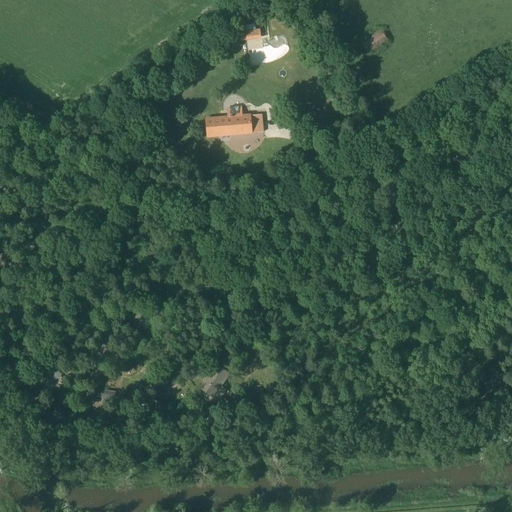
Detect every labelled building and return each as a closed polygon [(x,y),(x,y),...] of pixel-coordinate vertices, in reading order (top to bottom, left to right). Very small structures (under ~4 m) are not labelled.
[(263,29),(245,29),(245,39),(262,39),(263,29)] [(368,54),(388,40),(380,29),(361,43),(368,54)] [(243,116),(242,107),(227,108),(228,118),(205,120),(208,137),(263,132),(262,115),(251,115),(243,116)] [(102,341),(107,346),(120,357),(124,350),(112,340),(107,336),(102,341)] [(213,396),(213,395),(221,385),(229,374),(217,365),(201,388),(213,396)] [(51,390),(54,386),(58,380),(62,374),(55,369),(43,385),(51,390)] [(179,382),(173,373),(156,384),(162,393),(172,387),(179,382)]
